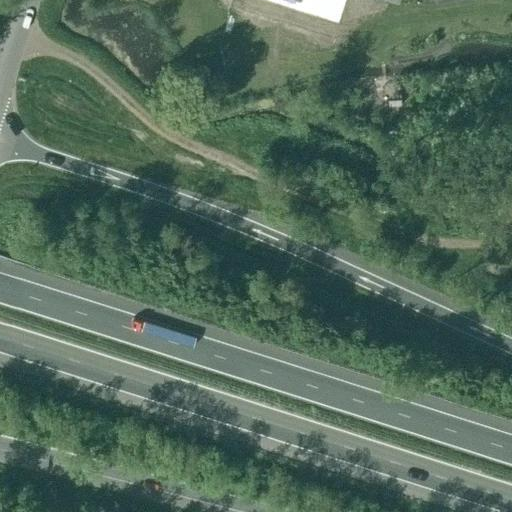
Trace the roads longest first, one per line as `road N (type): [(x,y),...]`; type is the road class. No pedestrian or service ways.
road 1 (motorway): [(511,346),(206,210),(0,143)]
road 2 (motorway): [(0,340),(511,502)]
road 3 (motorway): [(511,450),(0,289)]
road 4 (motorway): [(0,443),(260,511)]
road 5 (unknown): [(17,26),(75,45),(233,171)]
